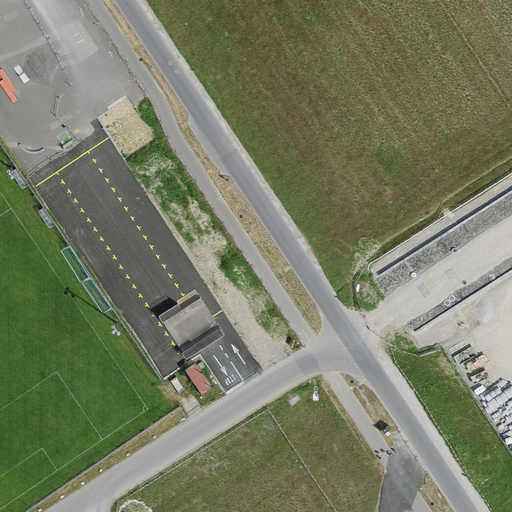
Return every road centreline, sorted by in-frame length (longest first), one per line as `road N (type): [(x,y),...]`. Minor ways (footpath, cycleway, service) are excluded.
road 1 (tertiary): [(353,337),(127,0)]
road 2 (unclassified): [(71,511),(353,337)]
road 3 (tertiary): [(471,511),(353,337)]
road 4 (track): [(385,316),(511,236)]
